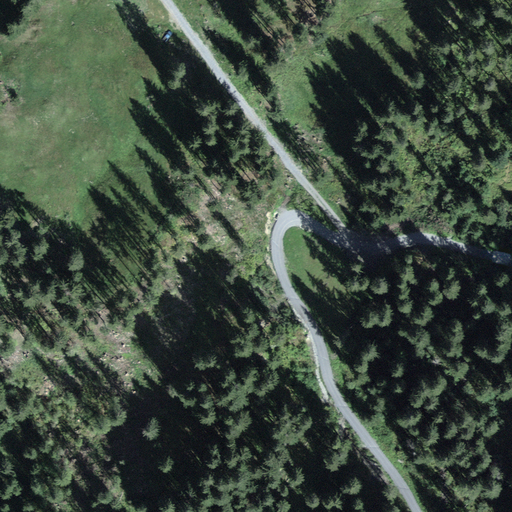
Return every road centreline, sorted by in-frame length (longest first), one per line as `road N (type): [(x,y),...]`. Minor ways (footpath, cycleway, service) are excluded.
road 1 (track): [(416,511),(338,401),(321,345),(278,265),(276,232),(282,221),(303,217),(360,246),(434,240),(511,262)]
road 2 (track): [(346,242),(165,0)]
